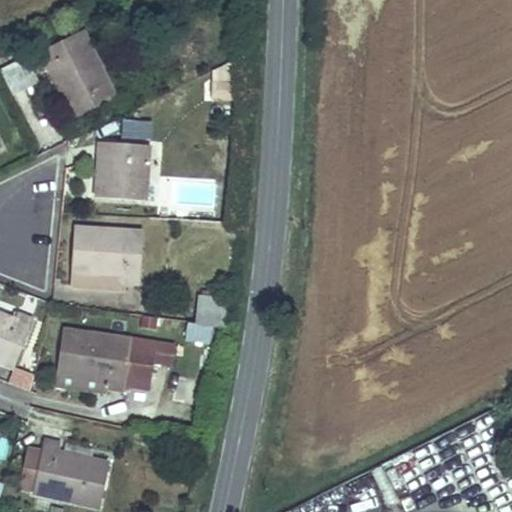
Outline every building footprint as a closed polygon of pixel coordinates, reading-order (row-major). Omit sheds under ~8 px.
[(116,99),(84,31),(31,57),(40,73),(50,68),(76,119),(116,99)] [(204,66),(204,103),(235,103),(235,65),(204,66)] [(145,201),(149,147),(98,144),(97,161),(101,161),(100,179),(96,179),(94,198),(145,201)] [(139,286),(142,233),(73,229),(70,272),(124,276),(123,285),(139,286)] [(123,285),(124,276),(70,272),(70,287),(123,291),(123,285)] [(227,310),(229,301),(200,298),(200,305),(199,306),(203,306),(227,310)] [(225,328),(227,310),(203,306),(200,324),(225,328)] [(0,364),(13,370),(33,319),(17,312),(12,322),(0,317),(0,364)] [(149,391),(156,345),(63,331),(56,375),(108,382),(108,383),(107,393),(123,395),(125,387),(149,391)] [(30,390),(34,375),(11,369),(7,385),(30,390)] [(107,393),(108,383),(108,382),(56,375),(54,388),(102,396),(103,392),(107,393)] [(100,509),(109,465),(58,455),(61,444),(43,441),(41,452),(33,491),(32,495),(100,509)] [(33,491),(41,452),(40,452),(28,450),(21,488),(33,491)]
